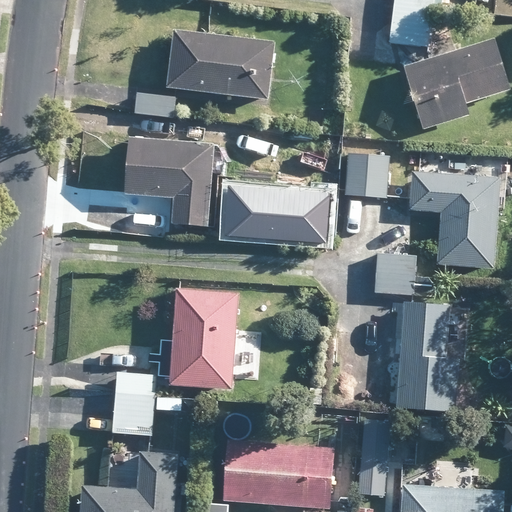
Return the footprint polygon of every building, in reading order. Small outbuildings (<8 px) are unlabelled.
[(437,0),(398,0),(393,43),(397,44),(400,44),(406,45),(423,47),(432,48),(433,38),(437,0)] [(279,41),(177,30),(171,88),(273,99),(279,41)] [(415,65),(407,67),(427,131),(475,115),(471,104),(511,90),(511,84),(498,39),(459,51),(427,60),(420,62),(415,65)] [(138,114),(177,117),(179,97),(140,94),(138,114)] [(218,144),(134,139),(131,196),(178,199),(177,224),(213,227),(218,144)] [(390,197),(393,156),(350,153),(347,194),(390,197)] [(505,177),(442,172),(416,170),(413,210),(445,212),(441,264),(498,269),(502,208),(505,177)] [(130,234),(167,237),(169,214),(131,212),(130,234)] [(421,256),(410,255),(380,253),(380,264),(378,293),(394,294),(399,294),(433,297),(435,277),(420,276),(421,256)] [(181,288),(175,385),(237,390),(244,293),(181,288)] [(450,358),(454,308),(454,305),(409,302),(405,354),(405,363),(401,408),(459,412),(463,365),(463,359),(450,358)] [(157,417),(158,403),(160,376),(120,374),(119,391),(118,396),(116,434),(145,436),(156,436),(157,417)] [(493,410),(475,410),(475,420),(492,420),(493,410)] [(423,438),(447,440),(449,418),(425,416),(423,438)] [(226,500),(334,509),(339,449),(232,440),(226,500)] [(177,511),(181,454),(144,452),(141,488),(111,486),(87,484),(84,511),(177,511)] [(439,486),(408,484),(406,484),(404,510),(404,511),(507,511),(509,490),(439,486)]
